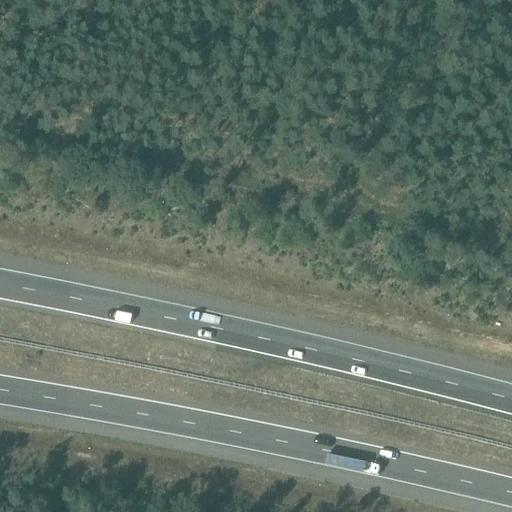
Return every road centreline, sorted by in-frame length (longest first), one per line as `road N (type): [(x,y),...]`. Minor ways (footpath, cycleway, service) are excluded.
road 1 (motorway): [(511,398),(0,287)]
road 2 (motorway): [(0,391),(511,494)]
